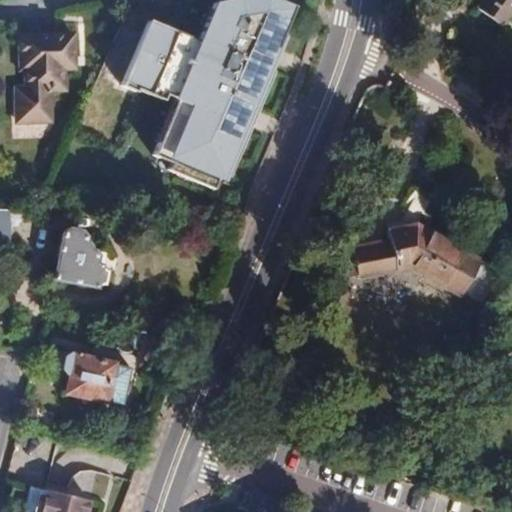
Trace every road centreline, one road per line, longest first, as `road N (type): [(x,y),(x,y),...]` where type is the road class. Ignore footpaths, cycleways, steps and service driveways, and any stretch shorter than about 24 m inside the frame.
road 1 (secondary): [(343,0),(322,90),(150,511)]
road 2 (secondary): [(192,456),(345,100),(370,0)]
road 3 (residential): [(359,511),(192,456)]
